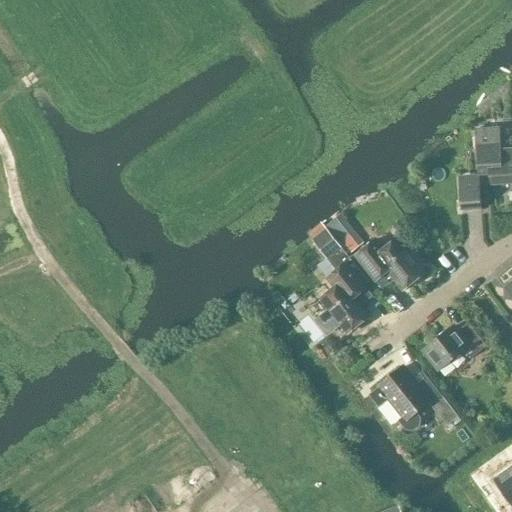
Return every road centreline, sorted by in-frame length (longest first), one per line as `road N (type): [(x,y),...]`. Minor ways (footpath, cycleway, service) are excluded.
road 1 (track): [(115,341),(42,256),(18,211),(0,141)]
road 2 (residential): [(378,348),(511,244)]
